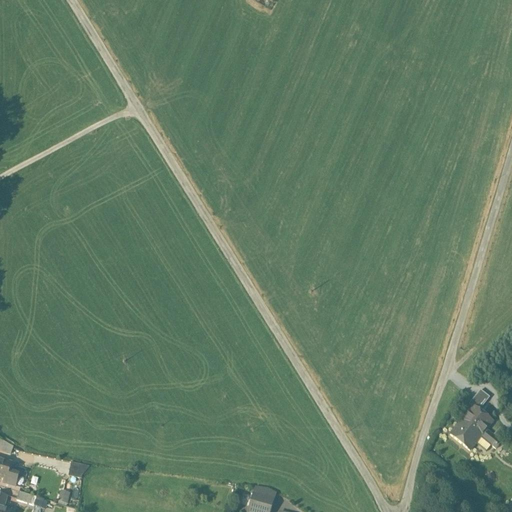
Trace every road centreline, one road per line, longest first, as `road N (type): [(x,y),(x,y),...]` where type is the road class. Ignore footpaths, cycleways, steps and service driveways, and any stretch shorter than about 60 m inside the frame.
road 1 (unclassified): [(388,511),(72,0)]
road 2 (unclassified): [(401,511),(511,147)]
